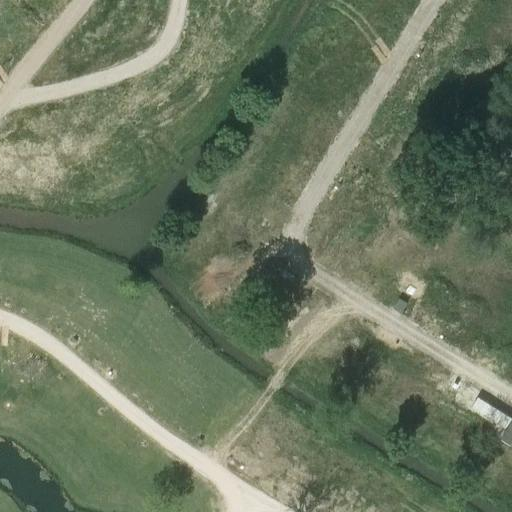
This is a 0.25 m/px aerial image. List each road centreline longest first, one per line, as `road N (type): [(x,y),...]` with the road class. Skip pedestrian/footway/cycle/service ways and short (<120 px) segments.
road 1 (residential): [(345,295),(297,262),(293,229),(434,0)]
road 2 (residential): [(208,468),(57,349),(0,322)]
road 3 (residential): [(345,295),(208,468)]
road 4 (residential): [(175,0),(159,50),(72,88),(4,96)]
road 5 (residential): [(511,397),(345,295)]
road 6 (residential): [(76,0),(4,96)]
